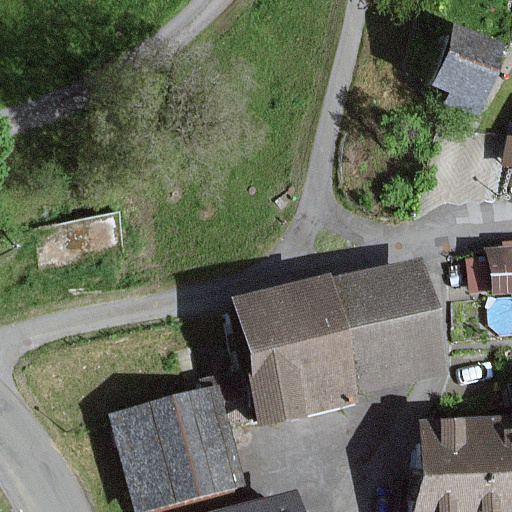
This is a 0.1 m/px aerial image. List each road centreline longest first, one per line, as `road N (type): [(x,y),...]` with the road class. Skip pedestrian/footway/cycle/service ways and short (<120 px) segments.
road 1 (residential): [(0,354),(66,324),(421,237)]
road 2 (residential): [(421,237),(432,382),(363,511)]
road 3 (unclassified): [(0,123),(87,91),(207,0)]
